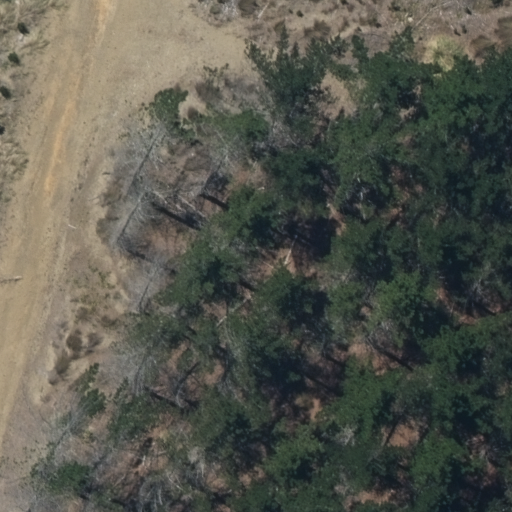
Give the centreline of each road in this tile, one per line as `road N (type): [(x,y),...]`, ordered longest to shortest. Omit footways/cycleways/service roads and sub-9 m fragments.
road 1 (track): [(0,452),(113,0)]
road 2 (track): [(107,27),(511,45)]
